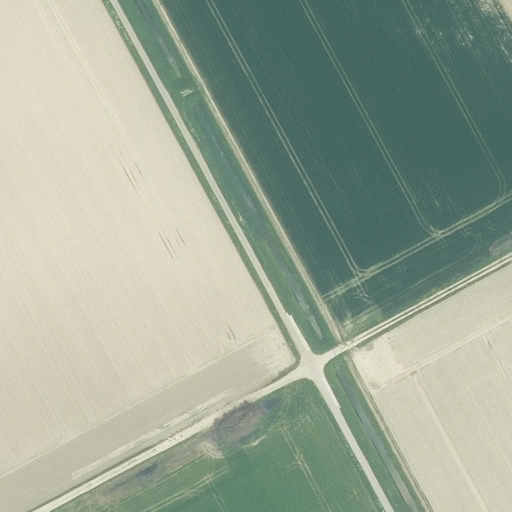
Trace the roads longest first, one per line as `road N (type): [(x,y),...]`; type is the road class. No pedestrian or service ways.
road 1 (unclassified): [(391,511),(117,0)]
road 2 (track): [(511,257),(43,511)]
